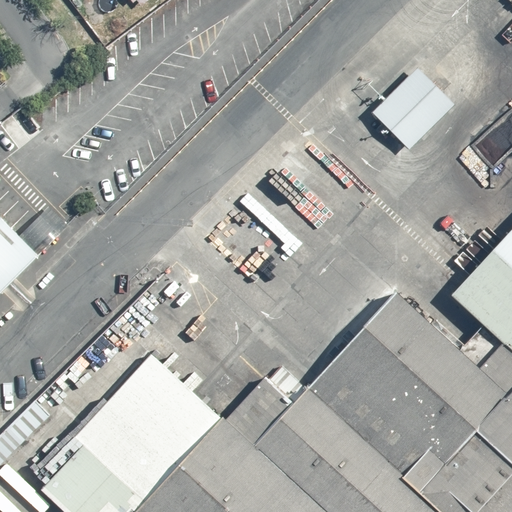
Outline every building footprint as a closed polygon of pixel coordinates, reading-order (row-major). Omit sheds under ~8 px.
[(362,104),(396,139),(438,99),(404,64),(362,104)] [(511,216),(443,292),(511,355),(511,216)] [(0,294),(24,270),(0,247),(0,294)] [(205,428),(127,511),(500,511),(511,501),(511,426),(383,309),(297,403),(259,368),(205,428)] [(26,506),(32,511),(127,511),(205,428),(137,365),(58,451),(67,460),(26,506)] [(0,465),(47,419),(31,402),(0,432),(0,465)]
